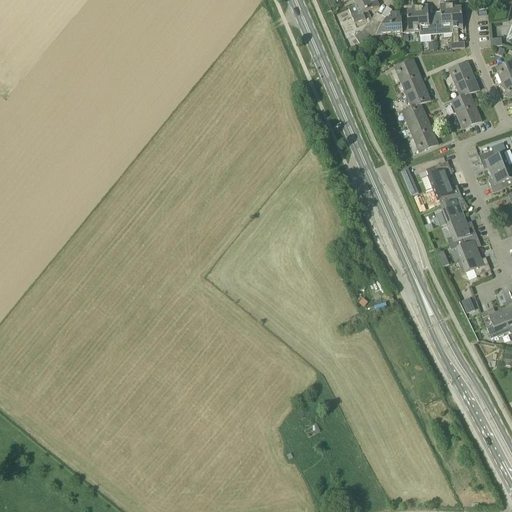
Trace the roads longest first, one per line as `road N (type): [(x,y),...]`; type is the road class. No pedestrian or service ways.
road 1 (primary): [(511,471),(435,324),(294,0)]
road 2 (residential): [(494,247),(460,157),(467,144),(505,129)]
road 3 (residential): [(505,129),(472,48),(468,0)]
